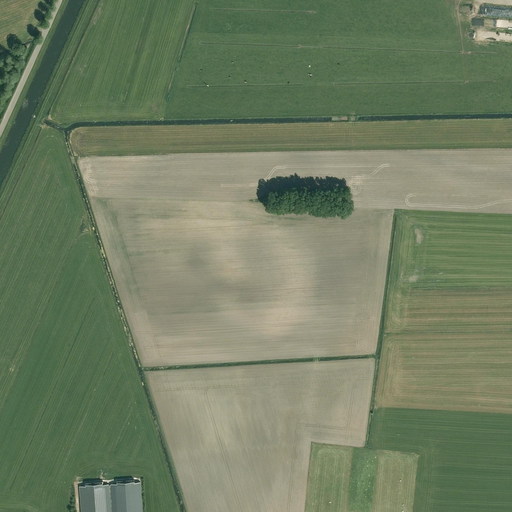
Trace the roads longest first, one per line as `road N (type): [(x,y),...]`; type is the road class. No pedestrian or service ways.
road 1 (track): [(0,204),(91,0)]
road 2 (tertiary): [(0,131),(58,0)]
